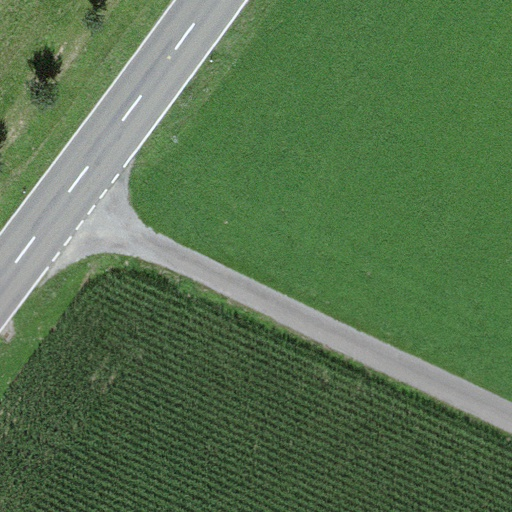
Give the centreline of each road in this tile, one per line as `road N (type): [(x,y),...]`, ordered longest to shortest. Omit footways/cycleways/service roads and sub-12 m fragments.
road 1 (track): [(62,206),(511,416)]
road 2 (primary): [(212,0),(0,287)]
